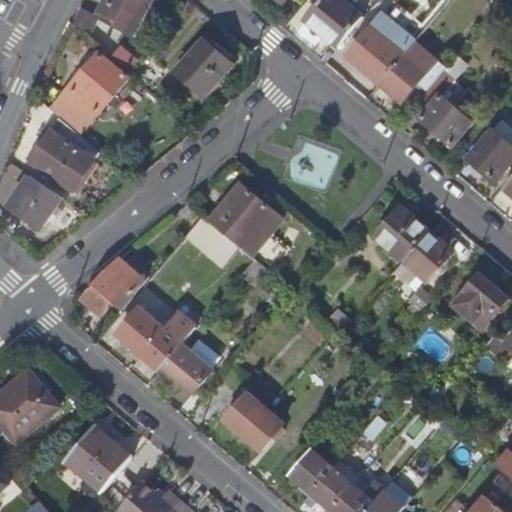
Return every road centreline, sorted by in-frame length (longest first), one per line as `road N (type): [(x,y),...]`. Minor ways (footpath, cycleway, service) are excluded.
road 1 (residential): [(27,303),(303,70)]
road 2 (residential): [(27,303),(268,511)]
road 3 (residential): [(303,70),(511,247)]
road 4 (residential): [(62,0),(0,135)]
